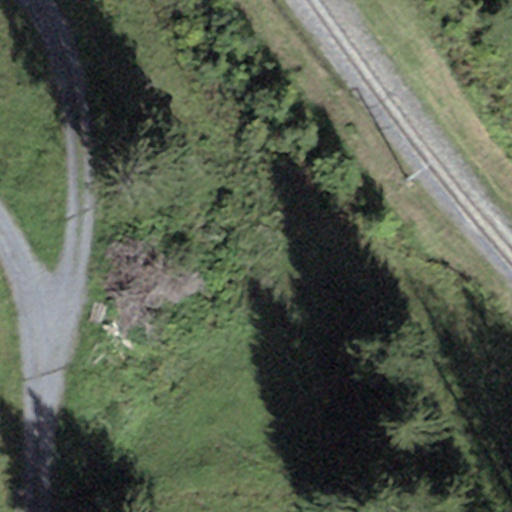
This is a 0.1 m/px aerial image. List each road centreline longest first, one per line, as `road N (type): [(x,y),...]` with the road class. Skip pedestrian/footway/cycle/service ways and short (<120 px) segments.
road 1 (track): [(41,357),(77,247),(67,77),(55,39),(29,0)]
road 2 (track): [(37,511),(41,357),(20,258),(0,231)]
